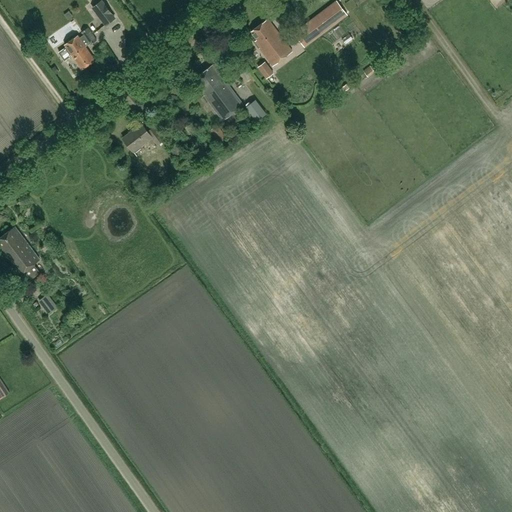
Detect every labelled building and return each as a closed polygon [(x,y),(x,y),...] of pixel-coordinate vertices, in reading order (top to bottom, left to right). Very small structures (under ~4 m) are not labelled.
[(106,25),(115,18),(101,1),(93,7),(106,25)] [(302,48),(347,15),(337,1),(292,34),(302,48)] [(273,66),(292,52),(268,19),(251,31),(257,39),(255,41),(273,66)] [(90,45),(97,40),(89,27),(81,33),(84,36),(90,45)] [(82,69),(95,60),(86,47),(90,45),(84,36),(80,38),(78,35),(64,45),(82,69)] [(219,69),(227,63),(222,56),(214,62),(219,69)] [(266,63),(258,69),(267,80),(274,75),(266,63)] [(223,119),(243,105),(214,65),(197,78),(202,85),(200,86),(206,95),(205,95),(223,119)] [(242,77),(248,84),(253,81),(246,73),(242,77)] [(257,112),(253,115),(257,120),(261,117),(257,112)] [(157,143),(163,139),(153,126),(147,131),(141,122),(134,128),(135,128),(123,138),(133,151),(152,137),(157,143)] [(218,126),(210,132),(220,144),(227,138),(218,126)] [(202,150),(204,149),(201,145),(199,146),(199,145),(192,135),(187,138),(193,149),(196,155),(202,151),(202,150)] [(169,149),(177,160),(185,154),(177,143),(169,149)] [(25,283),(40,272),(34,264),(39,260),(15,227),(0,238),(0,244),(3,249),(1,251),(25,283)] [(49,313),(58,306),(48,293),(39,300),(49,313)] [(0,397),(11,390),(0,373),(0,397)]
